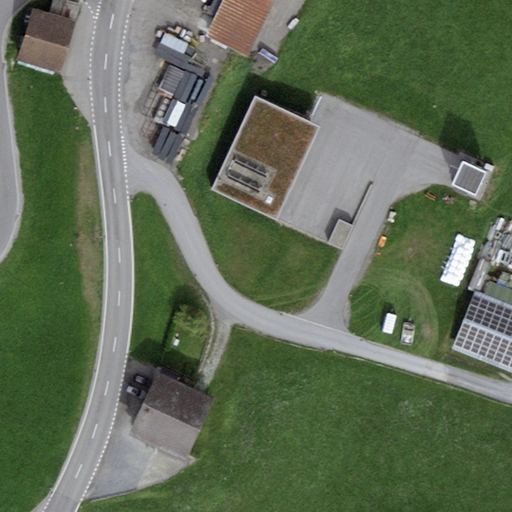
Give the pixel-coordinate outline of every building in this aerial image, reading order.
[(53,0),(48,14),(32,9),(16,59),(59,72),(81,6),(61,0),(53,0)] [(271,0),(220,0),(205,34),(248,53),(271,0)] [(317,125),(254,96),(212,188),(275,216),(317,125)] [(475,196),(484,175),(461,164),(452,185),(475,196)] [(482,294),(511,305),(511,290),(487,280),(482,294)] [(474,291),(451,349),(511,373),(511,305),(482,294),(474,291)] [(185,460),(213,400),(157,374),(129,434),(185,460)]
